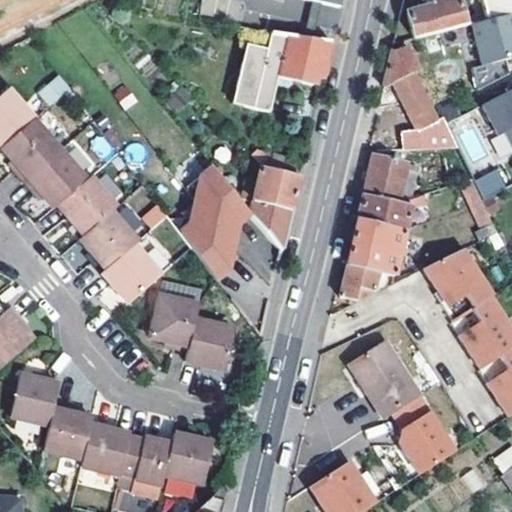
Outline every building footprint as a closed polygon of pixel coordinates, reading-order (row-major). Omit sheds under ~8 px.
[(303,0),(314,2),(317,3),(322,4),(340,8),(342,0),(303,0)] [(435,7),(427,9),(406,15),(412,38),(464,26),(456,0),(432,0),(433,0),(435,7)] [(425,3),(427,9),(435,7),(433,0),(425,3)] [(511,0),(478,0),(484,21),(511,13),(511,0)] [(314,41),(322,4),(317,3),(314,2),(305,39),(314,41)] [(511,13),(484,21),(471,25),(485,65),(475,68),(482,90),(511,70),(507,57),(511,54),(511,13)] [(305,39),(272,33),(267,49),(248,45),(234,104),(269,112),(277,78),(314,86),(316,80),(323,82),(329,58),(332,44),(314,41),(305,39)] [(411,74),(418,71),(405,45),(391,48),(382,88),(392,84),(415,131),(423,127),(425,136),(402,138),(403,148),(455,147),(441,117),(435,121),(411,74)] [(38,98),(47,109),(65,93),(56,82),(38,98)] [(113,92),(125,110),(138,101),(126,83),(113,92)] [(511,88),(480,105),(496,136),(504,132),(511,147),(511,88)] [(0,149),(29,124),(31,123),(4,92),(0,95),(0,149)] [(472,113),(451,120),(467,168),(488,161),(472,113)] [(20,185),(56,154),(29,124),(0,149),(0,152),(13,168),(9,172),(20,185)] [(81,184),(56,154),(20,185),(30,196),(35,193),(51,211),(54,209),(81,184)] [(362,192),(397,202),(404,164),(370,156),(366,175),(362,192)] [(262,170),(249,157),(241,164),(252,175),(259,178),(250,213),(251,214),(282,252),(293,205),(300,179),(271,171),(262,170)] [(274,157),(271,171),(300,179),(303,164),(274,157)] [(404,164),(397,202),(408,198),(415,166),(404,164)] [(498,168),(475,180),(484,199),(508,188),(498,168)] [(237,198),(217,174),(206,183),(189,226),(179,235),(190,248),(203,266),(212,277),(215,281),(228,270),(218,259),(233,247),(223,236),(251,214),(250,213),(241,202),(237,198)] [(471,179),(458,183),(479,226),(472,230),(477,241),(496,232),(471,179)] [(86,181),(81,184),(54,209),(70,227),(80,238),(109,213),(112,211),(86,181)] [(408,198),(397,202),(362,192),(361,198),(356,217),(403,231),(405,230),(410,208),(424,204),(420,194),(408,198)] [(166,217),(158,208),(143,220),(151,230),(166,217)] [(87,263),(98,276),(131,247),(135,244),(109,213),(80,238),(76,242),(91,259),(87,263)] [(345,263),(377,272),(393,277),(405,230),(403,231),(356,217),(347,255),(345,263)] [(80,238),(70,227),(65,231),(75,242),(76,242),(80,238)] [(131,247),(98,276),(115,294),(125,306),(157,277),(131,247)] [(461,249),(421,268),(437,293),(440,291),(448,304),(442,308),(451,322),(449,324),(459,338),(465,334),(474,347),(467,351),(480,370),(478,372),(487,386),(494,382),(502,394),(496,398),(508,417),(511,414),(511,332),(489,298),(491,296),(461,249)] [(377,272),(345,263),(338,297),(343,299),(350,300),(349,304),(371,293),(377,272)] [(437,293),(434,295),(442,308),(448,304),(440,291),(437,293)] [(125,306),(115,294),(109,299),(120,310),(125,306)] [(341,308),(349,304),(350,300),(343,299),(341,308)] [(170,351),(184,353),(191,321),(194,310),(153,301),(143,341),(166,346),(170,347),(170,351)] [(7,309),(0,316),(0,368),(30,343),(14,324),(17,321),(7,309)] [(191,321),(184,353),(181,364),(224,373),(234,331),(191,321)] [(465,334),(459,338),(467,351),(474,347),(465,334)] [(418,396),(383,342),(352,363),(363,380),(360,381),(383,418),(391,413),(418,396)] [(349,365),(360,381),(363,380),(352,363),(349,365)] [(51,406),(55,388),(46,385),(16,378),(4,429),(19,432),(20,427),(45,433),(51,406)] [(494,382),(487,386),(496,398),(502,394),(494,382)] [(418,396),(391,413),(402,429),(399,443),(419,475),(453,452),(418,396)] [(51,406),(45,433),(39,455),(79,465),(87,429),(89,421),(62,415),(64,410),(51,406)] [(87,429),(79,465),(78,471),(117,480),(126,440),(126,438),(108,434),(87,429)] [(168,448),(161,479),(200,489),(210,448),(193,444),(170,439),(168,448)] [(126,440),(117,480),(114,492),(121,493),(124,479),(133,481),(129,495),(129,496),(156,503),(159,489),(161,479),(168,448),(140,442),(138,444),(126,440)] [(347,462),(309,486),(325,511),(361,511),(374,504),(347,462)] [(511,468),(499,477),(511,495),(511,468)] [(124,479),(121,493),(129,495),(133,481),(124,479)] [(221,511),(223,504),(228,482),(196,511),(221,511)] [(162,495),(158,511),(186,511),(188,500),(162,495)] [(0,511),(19,511),(20,500),(0,499),(0,511)]
